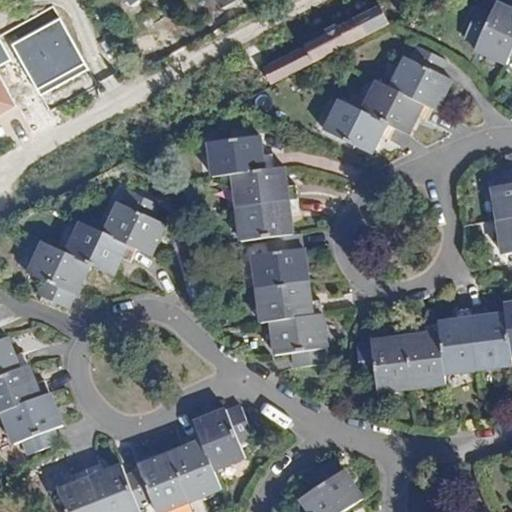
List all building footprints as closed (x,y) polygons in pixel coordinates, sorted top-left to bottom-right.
[(217,0),(222,8),(237,0),(217,0)] [(497,0),(494,7),(480,0),(466,32),(480,38),(478,43),(509,57),(511,50),(511,0),(510,0),(497,0)] [(89,69),(60,19),(14,45),(43,95),(89,69)] [(452,53),(423,39),(417,54),(409,49),(396,79),(381,72),(365,104),(344,93),(330,126),(377,149),(386,129),(396,134),(403,120),(413,126),(420,110),(430,114),(438,99),(443,101),(457,72),(446,67),(452,53)] [(0,116),(16,107),(0,79),(0,116)] [(264,133),(211,139),(215,171),(236,169),(244,236),(270,233),(272,249),(256,251),(263,317),(274,316),(277,350),(296,348),(298,362),(329,358),(327,344),(330,344),(324,295),(314,296),(308,244),(302,244),(300,230),(295,230),(294,210),(302,210),(299,180),(290,181),(289,163),(278,164),(276,148),(265,149),(264,133)] [(511,165),(501,167),(503,182),(496,185),(505,251),(511,250),(511,165)] [(161,201),(134,188),(128,202),(120,198),(106,229),(82,218),(68,249),(45,238),(30,270),(46,278),(40,291),(68,305),(75,292),(77,293),(94,261),(117,272),(124,254),(133,258),(140,246),(154,252),(168,220),(156,214),(161,201)] [(511,302),(508,303),(509,313),(491,315),(490,305),(459,309),(461,320),(425,324),(426,334),(375,341),(375,343),(361,344),(365,375),(379,373),(382,392),(435,384),(448,381),(448,376),(511,366),(511,302)] [(0,409),(4,408),(16,439),(28,435),(34,449),(62,438),(57,424),(64,421),(51,390),(32,397),(25,381),(35,377),(24,348),(15,352),(8,335),(0,338),(0,409)] [(255,435),(242,403),(228,408),(227,405),(195,420),(199,428),(183,435),(187,444),(141,466),(146,475),(130,482),(121,462),(104,471),(99,460),(70,473),(75,482),(60,490),(69,511),(139,511),(157,504),(161,511),(164,511),(223,486),(216,469),(248,454),(242,441),(255,435)] [(339,467),(333,457),(307,473),(314,484),(300,493),(312,511),(343,511),(340,507),(361,494),(342,464),(339,467)]
